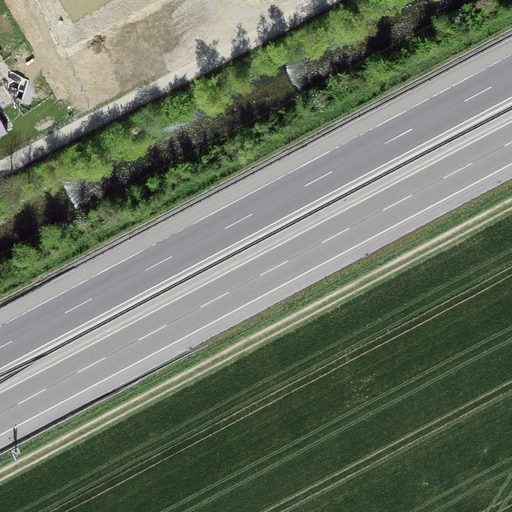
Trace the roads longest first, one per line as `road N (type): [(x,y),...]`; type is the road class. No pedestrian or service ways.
road 1 (track): [(0,475),(511,203)]
road 2 (motorway): [(511,75),(0,347)]
road 3 (motorway): [(0,413),(511,141)]
road 4 (track): [(315,0),(0,165)]
